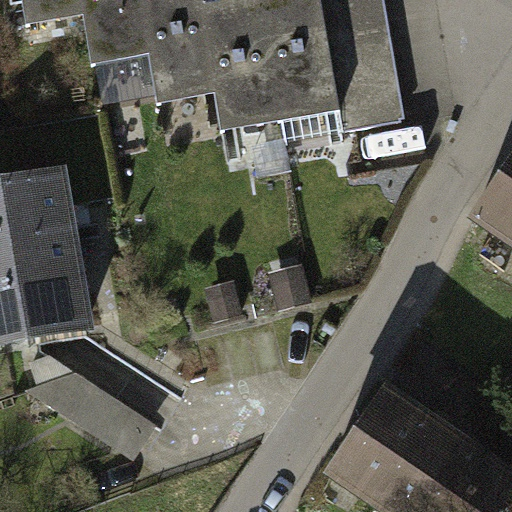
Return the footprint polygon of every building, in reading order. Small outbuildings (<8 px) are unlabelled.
[(86,28),(81,0),(19,0),(26,38),(86,28)] [(152,67),(141,0),(81,0),(86,28),(93,76),(152,67)] [(217,106),(203,17),(199,0),(141,0),(152,67),(159,115),(217,106)] [(313,0),(262,8),(282,136),(340,126),(319,0),(313,0)] [(319,0),(340,126),(343,145),(405,135),(383,0),(319,0)] [(282,136),(262,8),(203,17),(217,106),(223,145),(282,136)] [(511,169),(474,227),(511,251),(511,169)] [(0,245),(72,232),(62,177),(0,188),(0,245)] [(0,302),(82,287),(72,232),(0,245),(0,302)] [(307,273),(269,279),(275,315),(313,309),(307,273)] [(0,359),(92,343),(82,287),(0,302),(0,359)] [(236,290),(206,295),(210,323),(241,318),(236,290)] [(36,396),(25,398),(159,485),(182,450),(51,365),(30,368),(36,396)] [(511,511),(511,476),(385,389),(325,475),(378,511),(511,511)]
